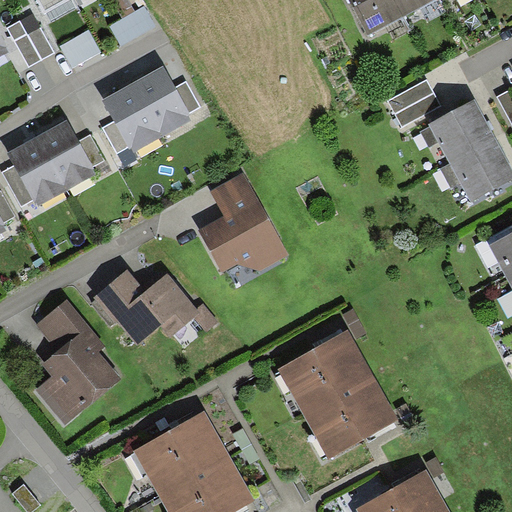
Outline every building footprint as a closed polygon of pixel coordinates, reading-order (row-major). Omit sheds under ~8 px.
[(66,0),(31,0),(40,15),(66,0)] [(128,0),(112,0),(124,18),(136,12),(128,0)] [(355,0),(371,29),(425,0),(355,0)] [(149,7),(114,27),(126,47),(160,27),(149,7)] [(29,67),(54,53),(40,28),(15,42),(29,67)] [(93,30),(64,46),(76,68),(105,53),(93,30)] [(191,123),(162,69),(105,99),(133,153),(191,123)] [(427,81),(388,102),(401,127),(440,107),(427,81)] [(472,107),(434,128),(473,197),(511,177),(472,107)] [(37,136),(65,186),(93,171),(90,166),(101,160),(87,135),(75,141),(64,121),(37,136)] [(65,186),(37,136),(5,154),(12,165),(0,171),(0,172),(19,207),(33,199),(35,203),(65,186)] [(229,226),(205,239),(223,272),(247,258),(256,274),(286,258),(243,179),(212,195),(229,226)] [(0,225),(4,223),(3,222),(13,216),(0,192),(0,225)] [(511,241),(499,248),(511,273),(511,241)] [(128,275),(94,302),(112,325),(121,317),(139,339),(161,322),(168,331),(193,311),(167,280),(146,297),(128,275)] [(63,352),(48,364),(59,378),(50,386),(72,412),(111,379),(90,354),(98,347),(65,307),(42,326),(63,352)] [(345,337),(284,371),(330,453),(391,419),(345,337)] [(200,418),(140,453),(173,511),(223,511),(247,499),(200,418)] [(442,511),(424,479),(364,511),(442,511)]
